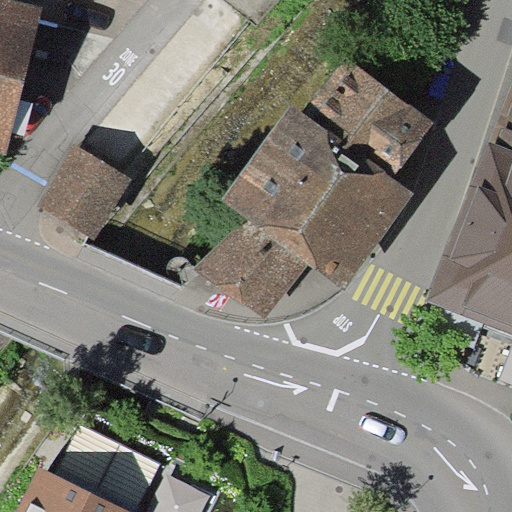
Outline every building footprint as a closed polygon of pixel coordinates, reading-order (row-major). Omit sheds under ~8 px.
[(0,0),(0,153),(6,155),(43,7),(16,0),(0,0)] [(304,111),(393,177),(435,122),(346,56),(304,111)] [(511,150),(511,80),(489,142),(511,150)] [(245,216),(309,264),(344,289),(415,194),(393,177),(304,111),(293,103),(222,199),(245,216)] [(511,333),(511,150),(489,142),(486,140),(425,300),(511,333)] [(132,178),(76,144),(38,206),(94,240),(132,178)] [(309,264),(245,216),(194,269),(265,319),(309,264)] [(133,511),(39,468),(17,511),(133,511)]
